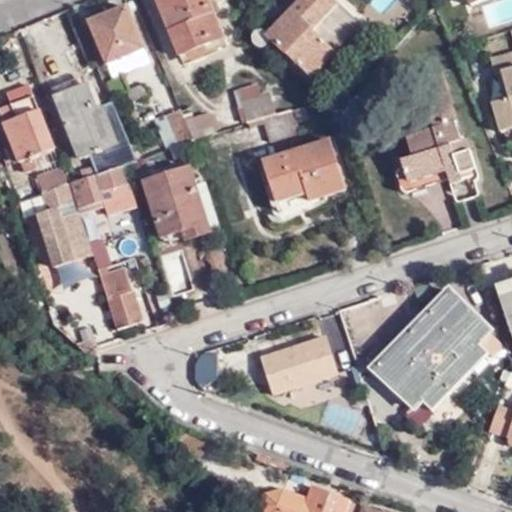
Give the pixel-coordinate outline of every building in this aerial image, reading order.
[(228,43),(210,0),(158,0),(185,60),(228,43)] [(306,76),(357,21),(333,0),(298,0),(269,31),(265,28),(259,28),(255,32),(252,37),(253,44),(261,48),(271,48),(274,45),(306,76)] [(107,65),(144,50),(126,8),(90,24),(107,65)] [(511,57),(490,65),(494,80),(501,77),(509,102),(493,109),(502,137),(511,133),(511,57)] [(436,124),(456,117),(443,78),(422,84),(436,124)] [(84,171),(88,179),(125,166),(128,165),(137,161),(115,107),(101,113),(89,84),(58,98),(82,158),(95,153),(99,164),(84,171)] [(14,106),(37,97),(32,85),(10,95),(14,106)] [(58,151),(37,97),(14,106),(20,121),(8,126),(23,164),(25,163),(28,174),(41,169),(38,159),(58,151)] [(239,108),(244,127),(262,122),(273,118),(268,100),(239,108)] [(20,121),(14,106),(2,111),(8,126),(20,121)] [(300,136),(293,113),(273,118),(262,122),(270,145),(300,136)] [(188,126),(183,114),(170,120),(179,146),(183,145),(194,141),(188,126)] [(188,126),(194,141),(224,133),(217,116),(188,126)] [(464,145),(457,126),(405,144),(409,158),(398,161),(402,171),(398,173),(406,196),(416,193),(415,187),(450,176),(454,187),(482,179),(471,143),(464,145)] [(186,155),(197,151),(194,141),(183,145),(186,155)] [(349,192),(332,143),(264,166),(278,207),(307,197),(311,206),(349,192)] [(88,179),(82,181),(74,184),(82,210),(106,201),(103,192),(131,183),(125,166),(88,179)] [(39,177),(44,195),(72,185),(66,167),(39,177)] [(214,235),(193,169),(144,184),(162,242),(175,237),(179,246),(214,235)] [(140,209),(131,183),(103,192),(106,201),(111,217),(140,209)] [(72,185),(44,195),(50,213),(41,216),(57,271),(79,264),(76,253),(93,248),(82,210),(74,184),(72,185)] [(212,240),(195,246),(206,276),(223,270),(212,240)] [(76,253),(79,264),(96,259),(93,248),(76,253)] [(110,300),(135,292),(127,267),(101,275),(110,300)] [(511,276),(495,282),(499,294),(511,289),(511,276)] [(488,326),(449,287),(371,365),(412,405),(421,398),(430,407),(485,349),(476,339),(488,326)] [(511,332),(511,289),(499,294),(511,332)] [(110,300),(119,328),(145,321),(136,292),(135,292),(110,300)] [(272,392),(337,370),(324,335),(260,356),(272,392)] [(197,356),(194,363),(194,377),(196,368),(200,361),(206,357),(203,350),(197,356)] [(196,368),(194,377),(198,384),(202,389),(210,376),(210,363),(206,357),(200,361),(196,368)] [(355,432),(360,414),(329,405),(324,423),(355,432)] [(511,411),(499,406),(490,430),(509,437),(511,429),(511,411)] [(342,511),(347,498),(310,484),(305,497),(300,495),(293,511),(342,511)] [(293,511),(300,495),(281,488),(263,493),(258,505),(263,511),(293,511)]
